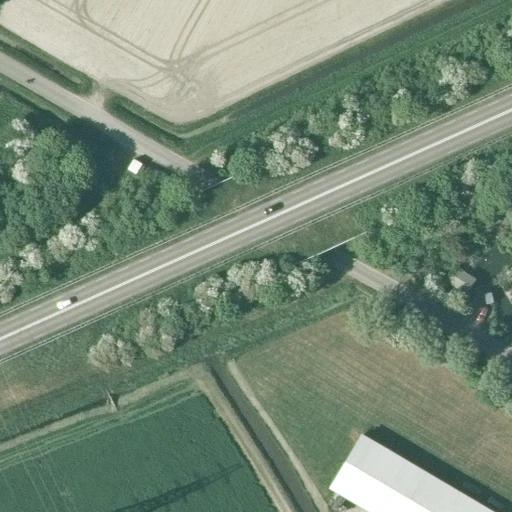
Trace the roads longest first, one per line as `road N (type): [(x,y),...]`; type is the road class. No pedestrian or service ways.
road 1 (unclassified): [(511,361),(0,62)]
road 2 (primary): [(0,342),(511,113)]
